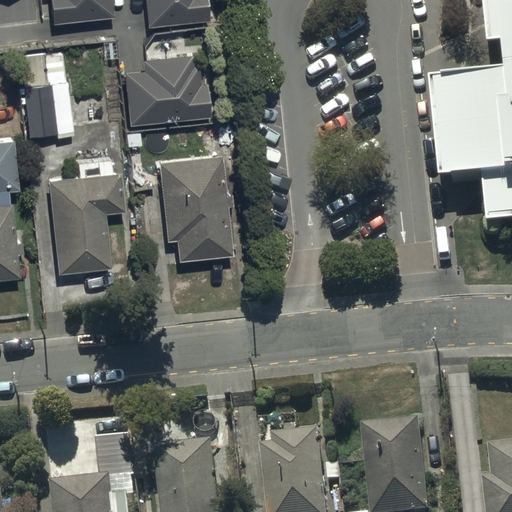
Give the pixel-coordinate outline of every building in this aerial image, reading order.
[(49,0),(51,16),(112,11),(111,0),(143,0),(145,20),(207,15),(205,0),(49,0)] [(511,0),(483,0),(489,52),(507,50),(511,102),(511,103),(503,104),(511,177),(485,179),(490,229),(511,226),(511,0)] [(143,65),(124,67),(129,118),(208,112),(206,81),(200,81),(198,60),(192,61),(191,50),(142,54),(143,65)] [(23,68),(24,83),(17,84),(18,95),(19,95),(21,115),(25,115),(27,133),(71,128),(67,79),(48,81),(47,65),(23,68)] [(502,73),(433,79),(444,185),(485,179),(511,177),(503,104),(502,73)] [(0,274),(18,274),(12,198),(8,199),(7,186),(16,185),(12,134),(0,134),(0,274)] [(221,148),(156,155),(165,235),(174,234),(177,255),(232,249),(221,148)] [(119,167),(111,168),(109,155),(77,158),(78,171),(47,174),(57,267),(110,262),(104,207),(123,204),(119,167)] [(408,511),(426,510),(417,418),(358,424),(367,511),(408,511)] [(323,511),(316,431),(269,435),(270,444),(259,445),(264,511),(323,511)] [(157,511),(215,511),(208,440),(151,446),(157,511)] [(483,511),(511,511),(511,443),(484,447),(488,476),(478,477),(483,511)] [(108,474),(47,480),(50,511),(126,511),(123,476),(109,477),(108,474)]
